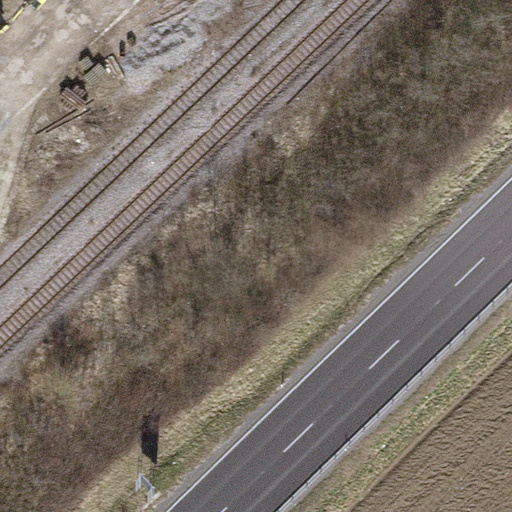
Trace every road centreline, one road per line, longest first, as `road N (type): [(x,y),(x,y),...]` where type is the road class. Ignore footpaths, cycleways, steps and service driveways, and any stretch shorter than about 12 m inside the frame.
road 1 (primary): [(511,223),(224,511)]
road 2 (track): [(0,116),(97,0)]
